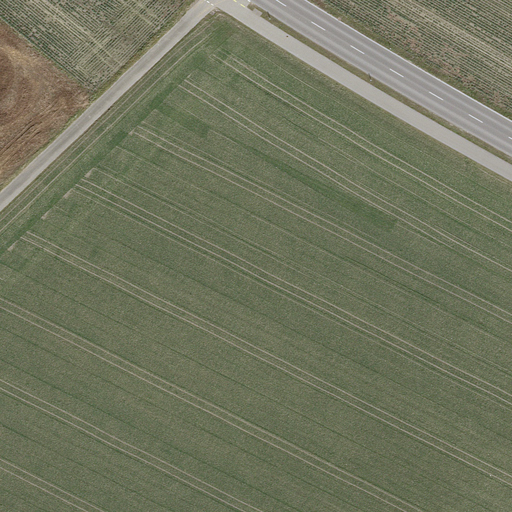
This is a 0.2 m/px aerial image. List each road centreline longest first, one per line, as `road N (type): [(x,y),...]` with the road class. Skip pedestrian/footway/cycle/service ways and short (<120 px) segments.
road 1 (track): [(209,0),(0,203)]
road 2 (tertiary): [(511,141),(278,0)]
